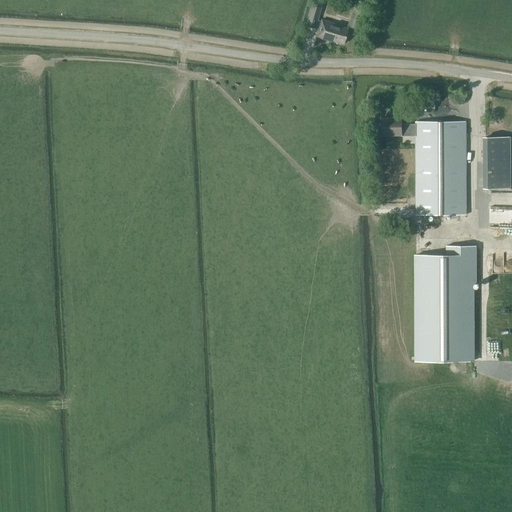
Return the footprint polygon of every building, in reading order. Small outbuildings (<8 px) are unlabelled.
[(321,21),(317,20),(322,0),(312,0),(305,25),(314,28),(315,25),(319,26),(316,37),(325,40),(325,39),(343,44),(347,29),(321,21)] [(355,30),(362,7),(354,5),(347,28),(355,30)] [(435,109),(436,102),(415,100),(415,107),(435,109)] [(401,124),(401,118),(381,119),(381,136),(401,135),(401,136),(415,136),(416,215),(466,215),(465,122),(415,122),(415,124),(401,124)] [(486,188),(510,188),(509,137),(485,137),(486,188)] [(415,362),(475,361),(474,282),(477,282),(477,245),(446,246),(446,254),(414,254),(415,362)]
